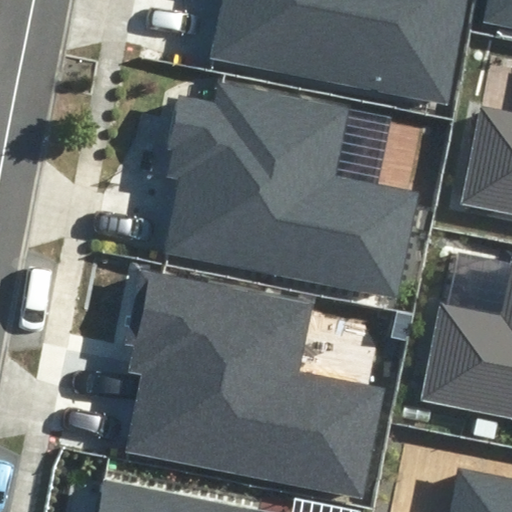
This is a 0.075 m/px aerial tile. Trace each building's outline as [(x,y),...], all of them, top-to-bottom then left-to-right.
[(224,0),(213,54),(445,101),(465,0),(224,0)] [(511,0),(485,0),(481,23),(511,29),(511,0)] [(399,300),(420,190),(338,174),(351,108),(220,83),(216,103),(178,96),(167,149),(173,150),(168,178),(179,180),(164,254),(399,300)] [(511,113),(478,106),(458,203),(511,213),(511,113)] [(511,258),(500,316),(439,303),(419,399),(511,418),(511,258)] [(361,495),(383,385),(302,368),(315,302),(143,268),(127,343),(136,345),(131,372),(141,375),(127,448),(361,495)] [(511,511),(511,479),(459,469),(451,511),(511,511)] [(270,511),(102,479),(95,511),(270,511)]
